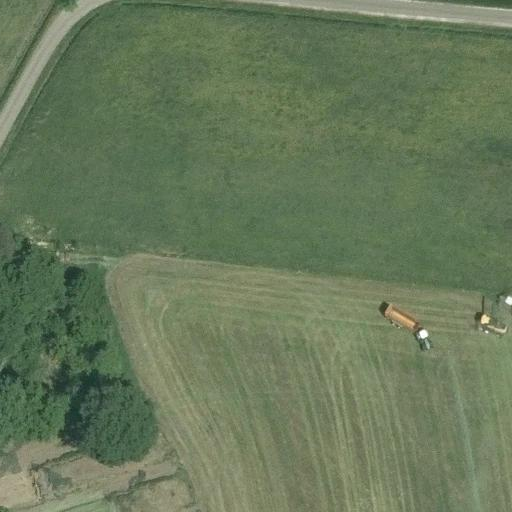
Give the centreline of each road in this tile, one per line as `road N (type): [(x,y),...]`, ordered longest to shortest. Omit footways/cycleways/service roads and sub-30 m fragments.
road 1 (unclassified): [(297,0),(511,20)]
road 2 (unclassified): [(0,130),(59,31),(97,0)]
